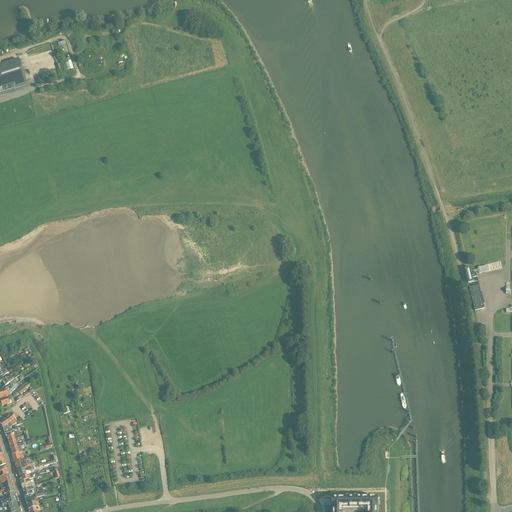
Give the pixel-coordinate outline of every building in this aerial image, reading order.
[(0,65),(0,95),(28,87),(26,80),(20,62),(19,59),(0,65)] [(477,274),(476,274),(474,267),(465,269),(468,284),(477,282),(477,278),(478,278),(477,274)] [(482,296),(479,285),(470,288),(475,311),(485,309),(482,297),(483,296),(482,296)] [(6,379),(3,383),(5,386),(9,383),(14,380),(18,376),(17,375),(14,377),(12,379),(9,375),(9,376),(9,377),(8,377),(6,379)] [(0,389),(0,394),(6,392),(8,392),(12,388),(17,384),(14,380),(9,383),(12,386),(5,388),(0,389)] [(6,392),(0,394),(0,399),(8,397),(12,393),(11,393),(15,389),(18,386),(17,384),(12,388),(8,392),(6,392)] [(8,401),(10,400),(11,401),(13,399),(11,395),(8,398),(0,400),(0,401),(2,406),(1,406),(9,404),(9,403),(8,401)] [(10,423),(12,426),(16,423),(17,424),(18,423),(17,422),(18,422),(15,418),(17,417),(14,413),(5,419),(9,424),(10,423)] [(12,426),(10,423),(9,424),(5,419),(0,423),(3,428),(4,433),(5,432),(6,437),(14,434),(12,430),(10,428),(12,426)] [(9,444),(15,442),(13,435),(7,437),(9,444)] [(20,446),(17,447),(11,449),(12,455),(19,453),(26,451),(25,449),(21,450),(20,446)] [(30,467),(28,459),(24,461),(23,461),(14,464),(17,471),(18,471),(30,467)] [(5,465),(0,466),(0,478),(8,476),(8,475),(6,469),(5,465)] [(30,467),(18,471),(19,476),(26,475),(25,472),(31,470),(30,467)] [(20,482),(28,480),(33,478),(33,476),(35,475),(35,473),(32,474),(19,478),(20,482)] [(10,481),(8,476),(0,478),(0,481),(1,484),(10,481)] [(31,487),(35,486),(34,484),(31,485),(30,483),(29,483),(28,480),(20,482),(21,485),(22,489),(31,487)] [(0,485),(1,488),(0,488),(0,490),(12,487),(11,487),(10,481),(1,484),(0,484),(0,485)] [(41,493),(43,492),(42,488),(36,490),(23,493),(24,497),(33,495),(35,494),(41,493)] [(15,496),(14,496),(3,499),(1,500),(3,507),(16,502),(15,496)] [(25,498),(27,505),(35,503),(33,496),(25,498)] [(378,511),(379,498),(333,499),(332,511),(343,511),(368,511),(378,511)] [(28,510),(28,511),(34,509),(39,507),(38,502),(35,503),(27,505),(28,510)]
